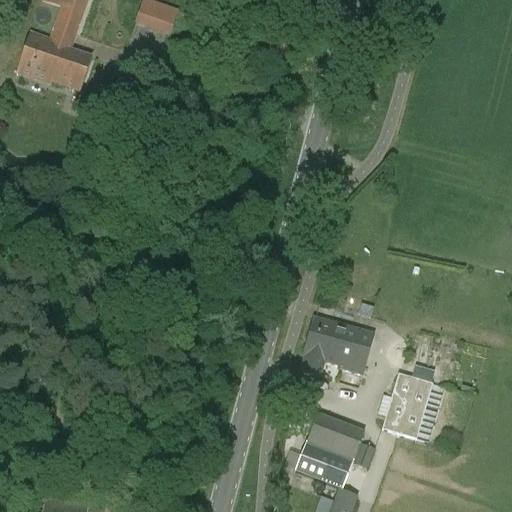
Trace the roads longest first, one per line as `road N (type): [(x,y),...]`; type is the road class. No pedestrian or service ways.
road 1 (secondary): [(259,355),(353,0)]
road 2 (track): [(219,340),(0,245)]
road 3 (secondary): [(216,511),(259,355)]
